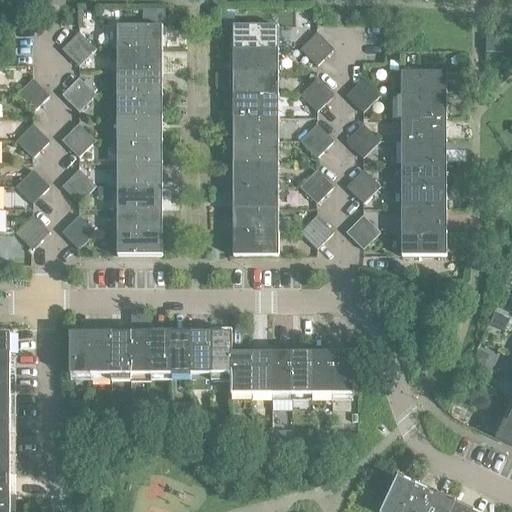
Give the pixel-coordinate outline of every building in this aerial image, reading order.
[(168,12),(143,12),(143,25),(168,25),(168,12)] [(164,28),(119,28),(119,52),(163,52),(164,28)] [(279,51),(279,28),(236,28),(236,51),(279,51)] [(72,60),(88,44),(80,35),(63,52),(72,60)] [(335,52),(318,35),(310,43),(327,60),(335,52)] [(503,54),(503,39),(487,39),(487,54),(503,54)] [(327,60),(310,43),(301,52),(318,68),(327,60)] [(97,52),(88,44),(72,60),(80,69),(97,52)] [(279,74),(279,51),(236,51),(236,74),(279,74)] [(163,75),(163,52),(119,52),(119,75),(163,75)] [(279,98),(279,74),(236,74),(236,97),(279,98)] [(163,98),(163,75),(119,75),(119,98),(163,98)] [(403,75),(403,98),(446,98),(446,75),(403,75)] [(71,106),(88,89),(85,85),(80,81),(63,98),(71,106)] [(355,106),(372,89),(364,81),(347,98),(355,106)] [(51,98),(34,82),(25,90),(42,107),(51,98)] [(88,82),(85,85),(88,89),(95,95),(98,92),(88,82)] [(335,98),(318,82),(310,90),(327,106),(335,98)] [(95,95),(88,89),(71,106),(80,115),(97,97),(95,95)] [(380,98),(372,89),(355,106),(363,114),(380,98)] [(42,107),(25,90),(17,99),(34,115),(42,107)] [(327,106),(310,90),(302,98),(318,115),(327,106)] [(279,121),(279,98),(236,97),(236,121),(279,121)] [(163,121),(163,98),(119,98),(119,121),(163,121)] [(446,121),(446,98),(403,98),(403,121),(446,121)] [(163,144),(163,121),(119,121),(119,144),(163,144)] [(279,144),(279,121),(236,121),(236,144),(279,144)] [(447,144),(446,121),(403,121),(403,144),(447,144)] [(51,144),(34,127),(26,136),(42,152),(51,144)] [(71,152),(88,135),(80,127),(63,144),(71,152)] [(335,144),(318,127),(310,136),(327,152),(335,144)] [(355,152),(372,135),(363,127),(347,143),(355,152)] [(97,143),(88,135),(71,152),(80,160),(97,143)] [(380,144),(372,135),(355,152),(364,160),(380,144)] [(42,152),(26,136),(17,144),(34,161),(42,152)] [(327,152),(310,136),(302,144),(319,160),(327,152)] [(163,167),(163,144),(119,144),(119,167),(163,167)] [(279,167),(279,144),(236,144),(236,167),(279,167)] [(447,167),(447,144),(403,144),(403,167),(447,167)] [(163,190),(163,167),(119,167),(119,190),(163,190)] [(279,190),(279,167),(236,167),(235,190),(279,190)] [(447,190),(447,167),(403,167),(403,190),(447,190)] [(71,198),(88,181),(80,173),(63,189),(71,198)] [(335,190),(319,173),(310,182),(327,198),(335,190)] [(355,198),(372,181),(363,173),(347,189),(355,198)] [(51,190),(34,174),(26,182),(42,198),(51,190)] [(97,189),(88,181),(71,198),(80,206),(97,189)] [(380,189),(372,181),(355,198),(364,206),(380,189)] [(42,198),(26,182),(18,190),(34,206),(42,198)] [(327,198),(310,182),(302,190),(319,206),(327,198)] [(163,213),(163,190),(119,190),(119,213),(163,213)] [(279,213),(279,190),(235,190),(235,213),(279,213)] [(447,213),(447,190),(403,190),(403,213),(447,213)] [(163,236),(163,213),(119,213),(119,236),(163,236)] [(279,236),(279,213),(235,213),(235,236),(279,236)] [(447,236),(447,213),(403,213),(403,236),(447,236)] [(51,235),(34,218),(26,227),(42,244),(51,235)] [(71,244),(88,227),(79,218),(63,235),(71,244)] [(335,235),(319,218),(310,227),(327,243),(335,235)] [(356,243),(372,226),(364,218),(347,235),(356,243)] [(380,235),(372,226),(356,243),(364,251),(380,235)] [(42,244),(26,227),(17,235),(34,252),(42,244)] [(97,235),(88,227),(71,244),(80,252),(97,235)] [(327,243),(310,227),(302,235),(319,252),(327,243)] [(163,259),(163,236),(119,236),(119,259),(163,259)] [(279,259),(279,236),(235,236),(235,259),(279,259)] [(447,259),(447,236),(403,236),(403,259),(447,259)] [(496,315),(491,327),(505,333),(510,321),(496,315)] [(0,356),(12,357),(12,336),(0,336),(0,356)] [(92,378),(92,337),(71,337),(71,378),(92,378)] [(112,377),(112,337),(92,337),(92,378),(112,377)] [(132,377),(132,337),(112,337),(112,377),(132,377)] [(153,377),(153,337),(132,337),(132,377),(153,377)] [(173,377),(173,337),(153,337),(153,377),(173,377)] [(194,377),(193,337),(173,337),(173,377),(194,377)] [(214,377),(214,337),(193,337),(194,377),(214,377)] [(234,337),(214,337),(214,377),(214,383),(232,383),(232,377),(233,377),(233,357),(234,357),(234,337)] [(479,352),(474,363),(485,368),(490,358),(479,352)] [(0,376),(12,377),(12,357),(0,356),(0,376)] [(254,397),(253,357),(234,357),(233,357),(233,377),(232,377),(232,383),(232,397),(254,397)] [(274,397),(274,357),(253,357),(254,397),(274,397)] [(294,397),(294,357),(274,357),(274,397),(294,397)] [(315,397),(315,357),(294,357),(294,397),(315,397)] [(335,397),(335,357),(315,357),(315,397),(335,397)] [(354,357),(335,357),(335,397),(354,397),(354,357)] [(0,396),(12,397),(12,377),(0,376),(0,396)] [(0,417),(12,417),(12,397),(0,396),(0,417)] [(205,415),(193,415),(193,430),(205,430),(205,415)] [(166,416),(153,416),(153,428),(166,428),(166,416)] [(0,437),(12,437),(12,417),(0,417),(0,437)] [(511,424),(509,424),(501,442),(511,447),(511,424)] [(292,433),(274,433),(274,443),(292,443),(292,433)] [(0,457),(12,457),(12,437),(0,437),(0,457)] [(0,477),(12,478),(12,457),(0,457),(0,477)] [(0,497),(12,498),(12,478),(0,477),(0,497)] [(398,481),(383,511),(407,511),(418,490),(417,489),(398,481)] [(429,511),(436,498),(435,498),(418,490),(407,511),(429,511)] [(0,511),(11,511),(12,498),(0,497),(0,511)] [(429,511),(451,511),(454,507),(436,498),(429,511)]
